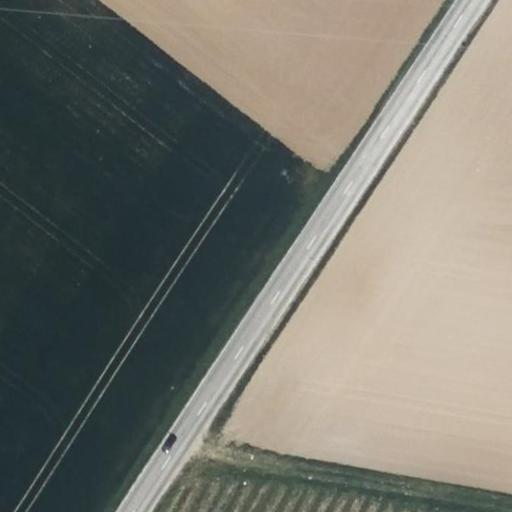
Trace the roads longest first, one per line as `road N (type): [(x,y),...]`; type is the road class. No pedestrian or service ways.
road 1 (tertiary): [(468,0),(128,511)]
road 2 (track): [(511,509),(170,447)]
